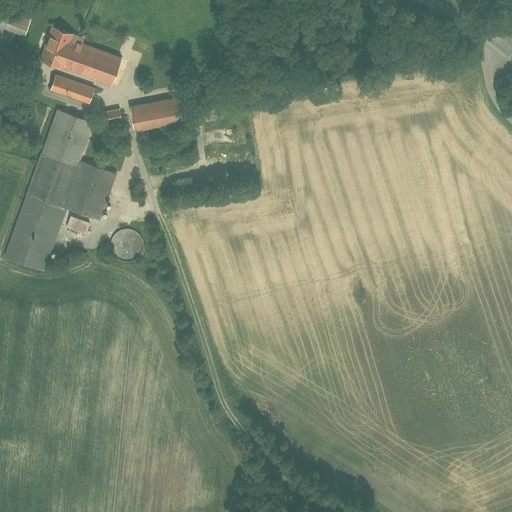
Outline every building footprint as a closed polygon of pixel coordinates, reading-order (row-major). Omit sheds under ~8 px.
[(0,0),(0,24),(24,33),(32,13),(0,0)] [(52,24),(40,57),(111,84),(122,56),(82,41),(83,36),(52,24)] [(55,73),(49,89),(88,102),(94,86),(55,73)] [(179,97),(131,105),(135,130),(183,122),(179,97)] [(93,120),(57,107),(3,256),(43,271),(66,206),(99,218),(116,172),(79,159),(93,120)] [(118,108),(103,111),(105,121),(120,118),(118,108)] [(90,220),(71,214),(67,226),(86,233),(90,220)] [(114,253),(118,257),(122,258),(127,259),(132,257),(137,254),(140,250),(141,245),(141,239),(139,234),(135,231),(130,228),(125,227),(120,229),(116,231),(112,235),(110,239),(110,244),(111,249),(114,253)]
